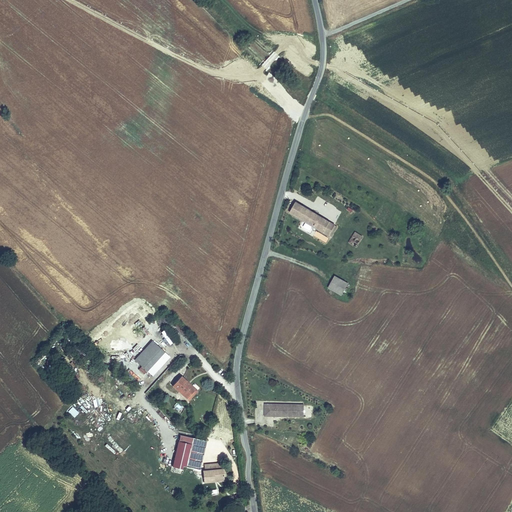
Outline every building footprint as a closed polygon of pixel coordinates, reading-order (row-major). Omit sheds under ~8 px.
[(295,202),(288,213),(322,233),(328,222),(295,202)] [(322,233),(330,237),(336,226),(328,222),(322,233)] [(356,248),(361,240),(351,235),(347,243),(356,248)] [(341,295),(347,283),(334,276),(328,288),(341,295)] [(129,356),(147,338),(142,333),(125,351),(129,356)] [(157,335),(153,340),(156,344),(161,339),(157,335)] [(162,352),(147,338),(129,356),(145,371),(162,352)] [(144,383),(149,378),(143,373),(139,378),(144,383)] [(185,384),(187,381),(180,375),(172,384),(186,397),(192,390),(185,384)] [(197,389),(187,381),(185,384),(192,390),(186,397),(188,399),(197,389)] [(71,405),(66,411),(74,418),(79,413),(71,405)] [(293,417),(293,405),(266,405),(266,412),(273,412),(273,416),(293,417)] [(190,445),(191,442),(178,438),(173,456),(186,459),(190,445)] [(198,444),(191,442),(190,445),(186,459),(185,464),(192,466),(198,444)] [(224,469),(210,470),(208,483),(215,482),(215,479),(225,478),(224,469)]
